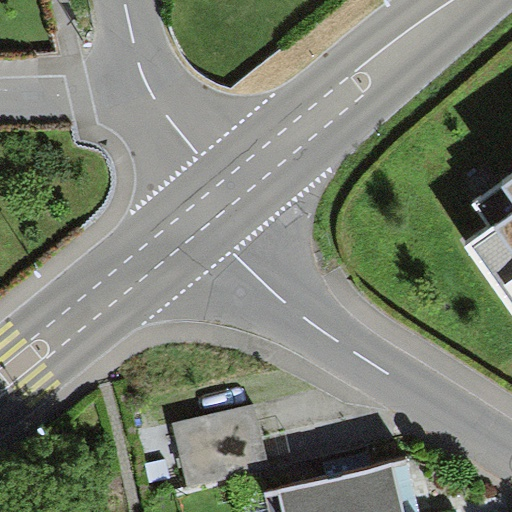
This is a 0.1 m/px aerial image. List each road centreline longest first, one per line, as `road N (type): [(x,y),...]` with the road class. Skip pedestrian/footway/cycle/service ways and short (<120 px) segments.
road 1 (tertiary): [(211,206),(234,247),(303,316),(511,452)]
road 2 (tertiary): [(211,206),(462,0)]
road 3 (tertiary): [(0,385),(211,206)]
road 4 (residential): [(0,96),(148,90)]
road 5 (unclassified): [(148,90),(211,206)]
